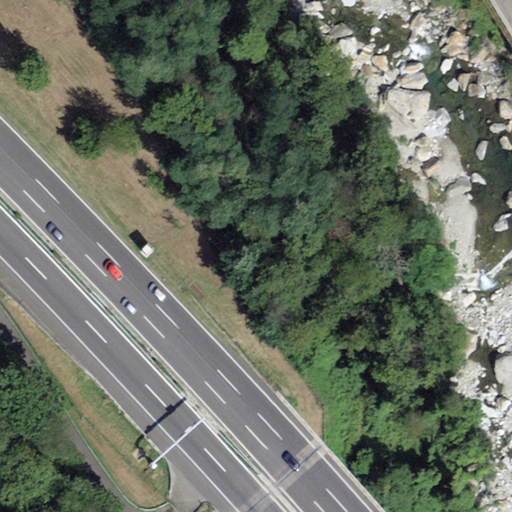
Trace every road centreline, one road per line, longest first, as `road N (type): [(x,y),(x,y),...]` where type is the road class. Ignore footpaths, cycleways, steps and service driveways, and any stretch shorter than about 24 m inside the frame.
road 1 (motorway): [(321,511),(0,164)]
road 2 (motorway): [(0,234),(258,511)]
road 3 (unclassified): [(0,332),(124,511)]
